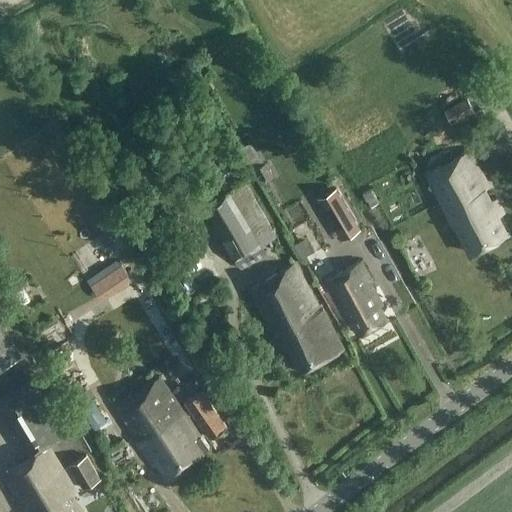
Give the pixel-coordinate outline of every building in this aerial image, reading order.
[(478,110),(457,65),(428,79),(450,124),(478,110)] [(272,159),(259,137),(239,149),(251,171),(255,169),(261,179),(272,173),(266,162),(272,159)] [(469,252),(506,233),(497,215),(503,212),(496,199),(490,201),(484,189),(488,186),(470,150),(425,172),(452,226),(455,225),(469,252)] [(379,203),(365,178),(356,183),(361,193),(363,192),(371,207),(379,203)] [(260,243),(275,236),(245,180),(200,200),(240,268),(265,255),(260,243)] [(317,198),(342,239),(361,228),(336,187),(317,198)] [(122,230),(75,252),(83,269),(130,247),(122,230)] [(202,234),(169,253),(187,284),(220,265),(202,234)] [(359,334),(386,319),(379,305),(382,303),(367,277),(369,276),(360,260),(324,280),(347,322),(351,320),(359,334)] [(101,295),(130,278),(120,262),(91,278),(101,295)] [(301,373),(343,348),(333,329),(334,329),(323,309),(320,310),(295,267),(293,264),(249,290),(283,349),(286,347),(301,373)] [(0,357),(16,352),(0,302),(0,357)] [(199,436),(159,376),(114,405),(145,453),(146,452),(154,464),(157,462),(168,478),(208,446),(200,435),(199,436)] [(32,377),(22,382),(0,394),(0,400),(31,455),(2,472),(26,511),(82,511),(72,494),(76,492),(49,444),(58,439),(66,434),(32,377)] [(184,401),(195,417),(209,437),(226,425),(202,389),(184,401)] [(82,410),(95,429),(107,421),(94,402),(82,410)] [(68,465),(82,488),(101,477),(87,454),(68,465)]
